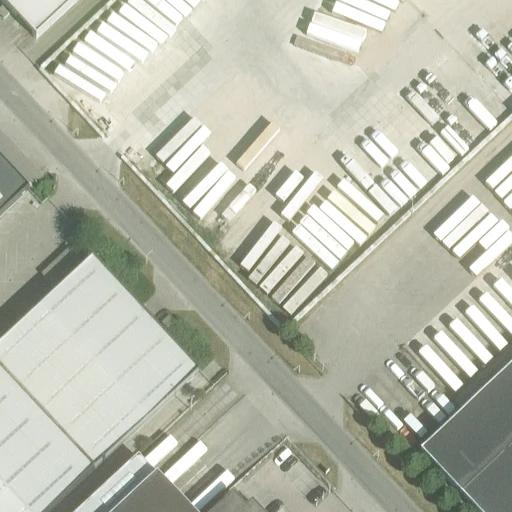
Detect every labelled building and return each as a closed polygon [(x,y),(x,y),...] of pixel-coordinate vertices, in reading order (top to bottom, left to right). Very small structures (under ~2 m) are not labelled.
[(0,0),(0,1),(36,40),(78,0),(0,0)] [(355,0),(341,14),(351,25),(377,0),(355,0)] [(276,46),(246,70),(299,134),(319,118),(316,115),(327,106),(323,102),(313,110),(301,95),(310,87),(276,46)] [(428,114),(466,156),(494,132),(511,115),(511,63),(510,65),(498,51),(428,114)] [(0,511),(49,511),(199,373),(154,325),(137,307),(93,259),(92,259),(0,344),(0,216),(28,190),(0,160),(0,511)] [(485,370),(511,344),(511,269),(470,309),(462,300),(439,321),(485,370)] [(176,324),(169,317),(161,324),(168,331),(176,324)] [(421,348),(414,355),(454,393),(461,386),(421,348)] [(511,511),(511,349),(455,403),(463,412),(420,453),(475,511),(511,511)] [(188,511),(156,477),(138,458),(79,511),(259,511),(252,504),(246,509),(233,496),(215,511),(188,511)]
